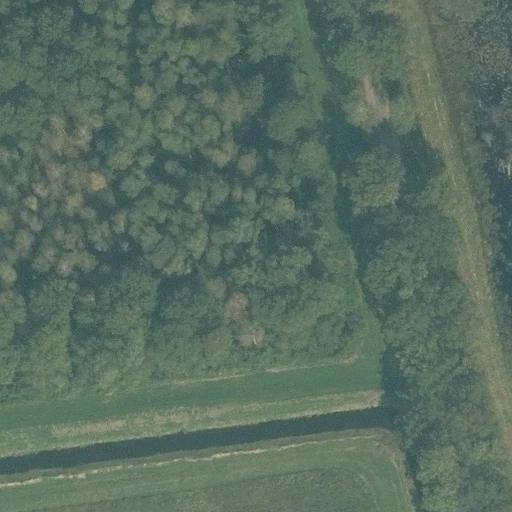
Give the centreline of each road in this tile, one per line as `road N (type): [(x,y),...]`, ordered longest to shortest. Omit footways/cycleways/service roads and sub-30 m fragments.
road 1 (unclassified): [(471,511),(350,0)]
road 2 (track): [(0,431),(442,387)]
